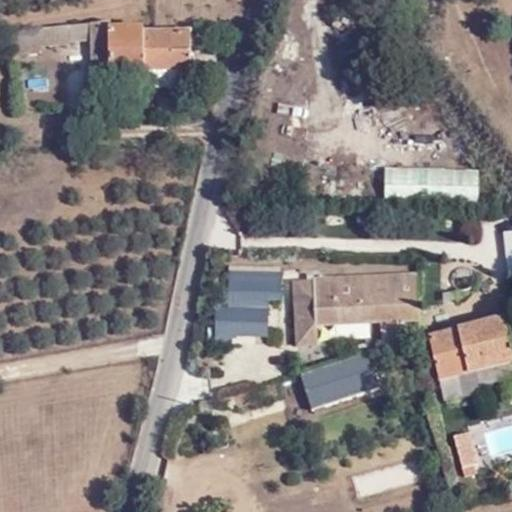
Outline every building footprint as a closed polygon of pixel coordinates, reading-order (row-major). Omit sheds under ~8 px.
[(158,0),(159,23),(214,24),(215,18),(227,17),(231,0),(158,0)] [(189,39),(149,38),(141,38),(141,34),(106,34),(105,30),(35,33),(34,48),(89,46),(88,102),(109,102),(110,78),(187,78),(189,39)] [(34,48),(35,33),(2,34),(4,66),(35,67),(34,48)] [(481,196),(481,166),(384,167),(385,197),(481,196)] [(511,232),(483,243),(493,268),(511,261),(511,232)] [(270,322),(269,263),(222,264),(222,302),(204,303),(206,346),(258,345),(259,322),(270,322)] [(310,328),(413,321),(413,307),(412,295),(411,282),(311,287),(310,328)] [(310,328),(311,287),(289,288),(290,352),(310,351),(310,328)] [(433,293),(412,295),(413,307),(434,306),(433,293)] [(425,340),(438,385),(511,361),(511,353),(500,316),(425,340)] [(362,376),(378,372),(372,352),(327,365),(330,374),(358,365),(362,376)] [(182,481),(191,511),(397,511),(423,505),(394,418),(182,481)]
